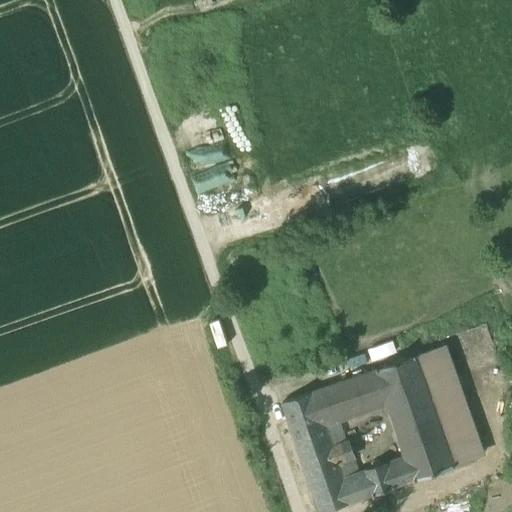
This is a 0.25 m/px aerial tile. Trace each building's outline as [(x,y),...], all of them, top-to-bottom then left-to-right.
[(447,345),(417,356),(456,466),(486,455),(447,345)] [(417,356),(378,370),(389,402),(409,460),(417,480),(456,466),(417,356)] [(338,420),(389,402),(378,370),(316,391),(327,423),(338,420)] [(282,403),(302,459),(336,448),(327,423),(316,391),(282,403)] [(358,478),(338,420),(327,423),(336,448),(350,489),(317,501),(320,511),(324,511),(417,480),(409,460),(358,478)] [(302,459),(317,501),(350,489),(336,448),(302,459)]
